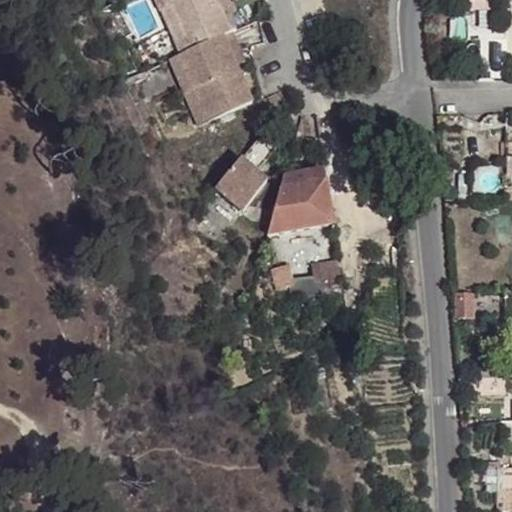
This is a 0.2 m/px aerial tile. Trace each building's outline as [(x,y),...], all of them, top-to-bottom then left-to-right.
[(183,42),(186,49),(220,35),(224,33),(209,0),(164,0),(167,7),(183,42)] [(209,0),(224,33),(230,31),(216,0),(209,0)] [(173,47),(183,42),(167,7),(157,11),(173,47)] [(177,54),(205,120),(248,102),(231,61),(226,63),(223,56),(228,54),(220,35),(186,49),(177,54)] [(167,58),(195,124),(205,120),(177,54),(167,58)] [(226,63),(231,61),(228,54),(223,56),(226,63)] [(258,132),(239,155),(254,168),(273,146),(258,132)] [(511,153),(502,154),(502,171),(511,171),(511,153)] [(239,155),(215,182),(242,205),(265,178),(254,168),(239,155)] [(321,169),(279,175),(275,187),(323,180),(321,169)] [(323,180),(275,187),(261,237),(329,228),(323,180)] [(502,204),(511,203),(511,186),(502,186),(502,204)] [(336,283),(333,263),(310,267),(313,286),(336,283)] [(473,295),(454,295),(454,320),(473,320),(473,295)] [(504,396),(502,382),(486,384),(487,398),(502,396),(504,396)] [(486,491),(498,491),(498,470),(486,469),(486,491)] [(511,469),(503,470),(498,470),(498,491),(498,510),(503,511),(511,510),(511,469)]
